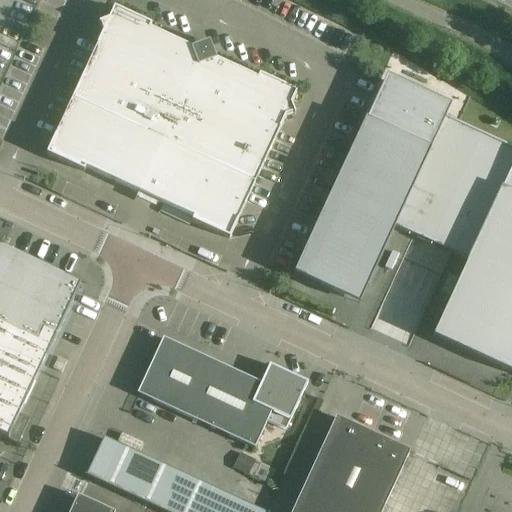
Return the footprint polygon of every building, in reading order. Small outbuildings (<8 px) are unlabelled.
[(209,43),(201,46),(191,50),(150,31),(151,27),(114,9),(109,21),(99,25),(99,26),(100,26),(103,34),(47,156),(84,173),(86,169),(194,219),(192,223),(229,240),(286,118),(294,115),(294,116),(295,116),(291,106),(297,94),(259,76),(257,81),(216,62),(213,52),(209,43)] [(366,120),(294,275),(344,298),(353,278),(369,286),(396,226),(468,260),(466,265),(467,265),(433,338),(511,374),(511,155),(446,126),(449,121),(451,122),(451,121),(447,118),(446,119),(441,117),(445,109),(439,106),(440,105),(396,85),(395,86),(389,83),(376,112),(371,123),(366,120)] [(0,250),(0,436),(10,441),(80,288),(0,250)] [(286,431),(299,402),(308,384),(270,366),(261,385),(165,341),(140,396),(255,450),(267,423),(286,431)] [(336,419),(328,437),(293,511),(382,511),(410,453),(336,419)] [(259,511),(214,491),(104,440),(91,469),(90,469),(86,477),(161,511),(259,511)] [(110,511),(78,497),(70,511),(110,511)]
